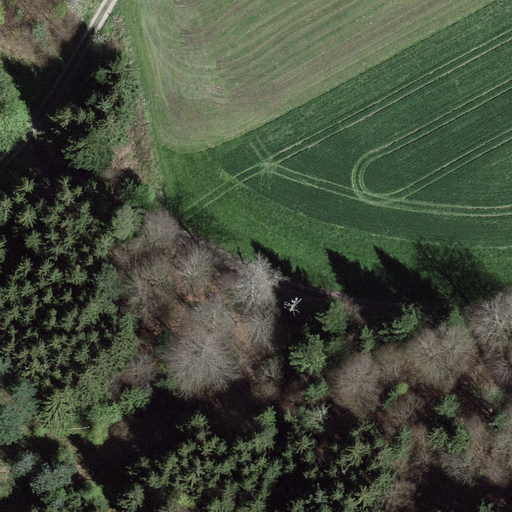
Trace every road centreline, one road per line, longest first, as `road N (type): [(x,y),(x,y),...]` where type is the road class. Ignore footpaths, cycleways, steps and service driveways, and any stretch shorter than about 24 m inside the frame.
road 1 (track): [(511,317),(317,302),(227,264),(117,200),(49,190),(0,199)]
road 2 (track): [(110,0),(0,165)]
